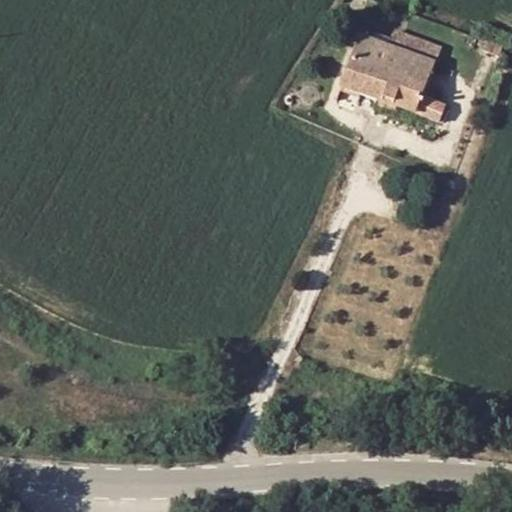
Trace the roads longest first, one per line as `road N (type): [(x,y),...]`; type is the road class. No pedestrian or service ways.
road 1 (tertiary): [(0,474),(189,485),(401,474),(511,486)]
road 2 (unknown): [(406,174),(279,481)]
